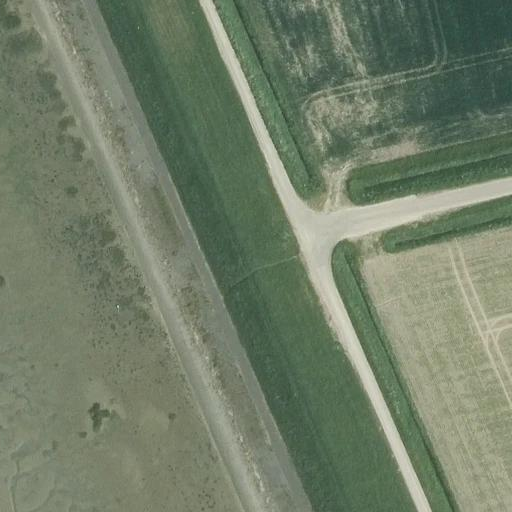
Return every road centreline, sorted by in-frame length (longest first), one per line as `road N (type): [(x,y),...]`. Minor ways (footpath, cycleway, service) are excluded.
road 1 (unclassified): [(423,511),(306,234)]
road 2 (unclassified): [(306,234),(205,0)]
road 3 (unclassified): [(306,234),(511,187)]
